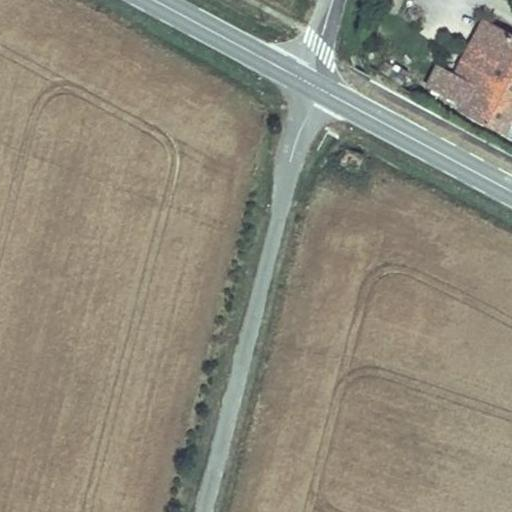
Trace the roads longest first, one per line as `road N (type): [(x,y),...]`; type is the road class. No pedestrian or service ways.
road 1 (unclassified): [(202,511),(294,143),(321,89)]
road 2 (secondary): [(511,191),(321,89)]
road 3 (secondary): [(300,78),(154,0)]
